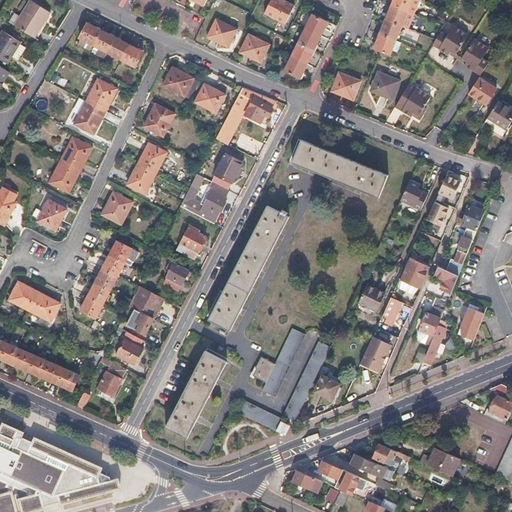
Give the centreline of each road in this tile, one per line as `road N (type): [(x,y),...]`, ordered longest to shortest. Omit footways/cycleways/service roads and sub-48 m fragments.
road 1 (residential): [(122,443),(299,99)]
road 2 (residential): [(168,39),(56,275),(17,255),(0,287)]
road 3 (residential): [(299,99),(500,175)]
road 4 (residential): [(85,0),(7,130),(0,126)]
road 5 (secondary): [(249,479),(383,414)]
road 6 (residential): [(168,39),(299,99)]
road 7 (secondary): [(511,361),(383,414)]
road 8 (secondary): [(383,414),(253,460)]
road 9 (secondary): [(122,443),(0,387)]
